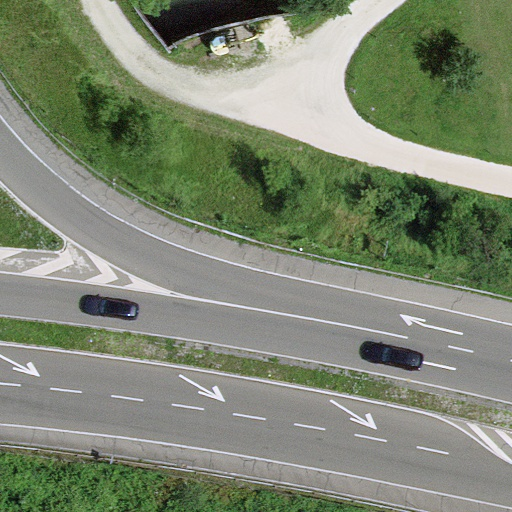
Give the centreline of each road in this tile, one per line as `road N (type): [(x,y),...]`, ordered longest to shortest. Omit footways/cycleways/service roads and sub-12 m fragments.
road 1 (secondary): [(0,386),(339,432),(511,486)]
road 2 (secondary): [(287,0),(292,158),(278,511)]
road 3 (secondary): [(511,383),(225,325)]
road 4 (track): [(511,182),(236,102)]
road 5 (motorway): [(225,325),(74,224),(0,151)]
road 6 (secondary): [(225,325),(0,294)]
road 7 (track): [(382,0),(236,102)]
road 8 (track): [(236,102),(143,61),(99,0)]
